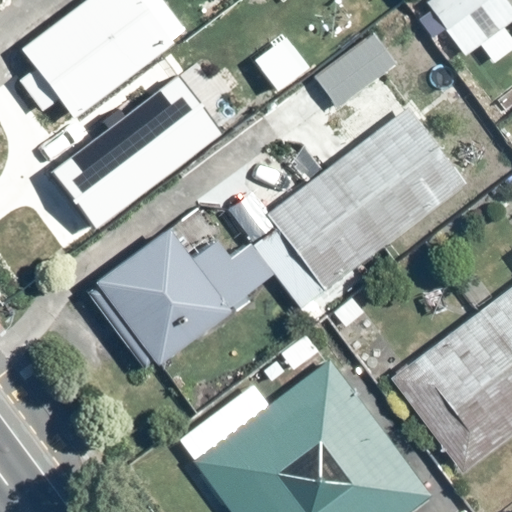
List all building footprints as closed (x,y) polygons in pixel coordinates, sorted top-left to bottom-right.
[(139,0),(84,0),(19,49),(73,120),(173,44),(139,0)] [(511,0),(430,0),(424,5),(462,55),(476,43),(491,63),(511,48),(496,29),(511,17),(511,0)] [(367,34),(309,76),(333,109),(391,67),(367,34)] [(236,113),(214,86),(182,111),(204,138),(236,113)] [(267,211),(325,289),(467,184),(408,106),(267,211)] [(71,143),(15,185),(67,252),(179,166),(156,137),(133,155),(119,136),(85,162),(71,143)] [(166,228),(93,282),(96,286),(87,293),(144,369),(153,362),(156,367),(230,312),(227,308),(273,273),(251,244),(232,258),(218,240),(191,260),(166,228)] [(511,285),(388,378),(461,474),(511,435),(511,285)] [(328,363),(196,461),(233,511),(412,511),(430,499),(328,363)]
